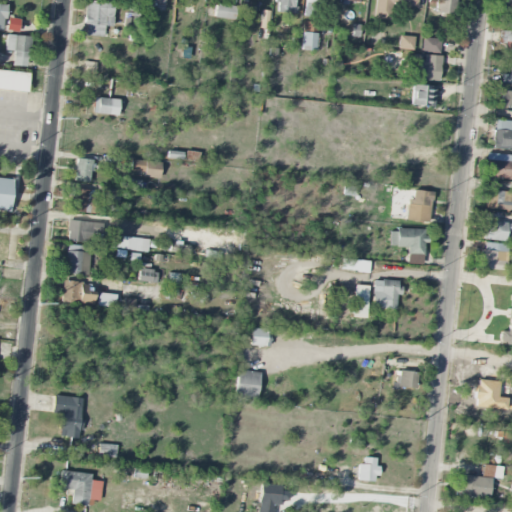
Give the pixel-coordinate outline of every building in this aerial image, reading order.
[(417,0),(375,0),(374,18),(391,19),(392,5),(416,7),(417,0)] [(104,36),(104,26),(111,26),(111,2),(85,1),(84,36),(104,36)] [(235,19),(235,6),(215,5),(214,18),(235,19)] [(268,11),(262,10),(260,27),(267,28),(268,11)] [(6,31),(18,32),(20,19),(8,18),(6,31)] [(511,31),(499,30),(497,45),(511,46),(511,31)] [(301,50),(315,51),(316,33),(302,33),(301,50)] [(27,67),(30,37),(6,35),(5,51),(13,51),(11,66),(27,67)] [(397,50),(413,50),(414,37),(398,36),(397,50)] [(439,53),(440,39),(422,38),(421,52),(439,53)] [(423,62),(414,62),(413,80),(439,81),(440,56),(423,55),(423,62)] [(511,63),(510,64),(510,74),(502,74),(501,84),(511,84),(511,63)] [(29,73),(0,70),(0,89),(27,92),(29,73)] [(412,106),(434,107),(434,86),(412,85),(412,106)] [(511,92),(500,91),(499,107),(511,107),(511,92)] [(118,99),(94,98),(93,114),(117,115),(118,99)] [(511,149),(511,121),(494,121),(493,149),(511,149)] [(489,178),(511,180),(511,156),(492,154),(489,178)] [(73,181),(89,182),(90,171),(93,171),(93,160),(74,159),(73,181)] [(129,172),(144,173),(143,177),(159,179),(161,163),(130,159),(129,172)] [(12,179),(0,178),(0,210),(9,212),(12,179)] [(427,223),(432,193),(414,190),(412,200),(408,199),(405,220),(427,223)] [(94,213),(95,191),(71,191),(71,212),(94,213)] [(511,192),(486,191),(485,209),(510,210),(511,192)] [(98,243),(98,222),(68,221),(67,242),(98,243)] [(505,241),(506,222),(482,221),(482,240),(505,241)] [(423,256),(423,244),(424,244),(424,229),(388,230),(389,247),(406,247),(406,256),(423,256)] [(10,233),(0,232),(0,256),(10,257),(10,233)] [(146,253),(148,240),(112,235),(111,247),(146,253)] [(483,251),(478,250),(478,269),(506,270),(507,244),(483,243),(483,251)] [(88,275),(88,246),(66,246),(65,274),(88,275)] [(340,270),(367,273),(368,261),(341,258),(340,270)] [(137,282),(156,283),(156,270),(138,269),(137,282)] [(372,280),(371,308),(395,309),(396,295),(399,295),(399,281),(372,280)] [(80,282),(62,281),(61,304),(93,305),(93,295),(80,295),(80,282)] [(115,295),(97,293),(96,306),(114,308),(115,295)] [(511,293),(510,293),(507,319),(508,319),(507,332),(499,331),(498,343),(511,344),(511,293)] [(268,347),(269,329),(250,329),(249,346),(268,347)] [(233,397),(256,400),(260,373),(237,370),(233,397)] [(397,386),(414,389),(417,373),(399,370),(397,386)] [(503,401),(504,381),(467,379),(466,399),(503,401)] [(51,413),(62,414),(60,437),(78,439),(82,399),(53,396),(51,413)] [(115,457),(116,445),(96,444),(96,457),(115,457)] [(376,458),(359,458),(359,481),(376,481),(376,458)] [(481,477),(500,479),(502,467),(482,465),(481,477)] [(90,474),(59,471),(57,488),(71,490),(70,504),(91,506),(92,501),(99,501),(101,482),(90,481),(90,474)] [(458,497),(489,498),(490,478),(459,476),(458,497)] [(261,485),(256,511),(273,511),(274,505),(283,506),(285,489),(261,485)]
